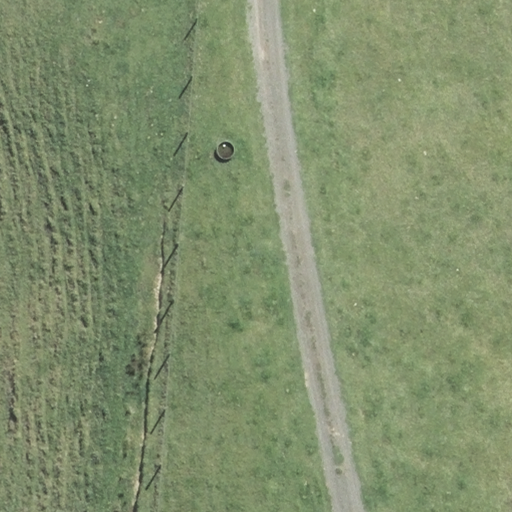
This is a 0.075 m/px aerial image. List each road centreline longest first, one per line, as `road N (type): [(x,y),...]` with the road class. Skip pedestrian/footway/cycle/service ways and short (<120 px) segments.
road 1 (track): [(404,511),(411,201),(444,112),(433,0)]
road 2 (track): [(293,0),(334,143),(411,201)]
